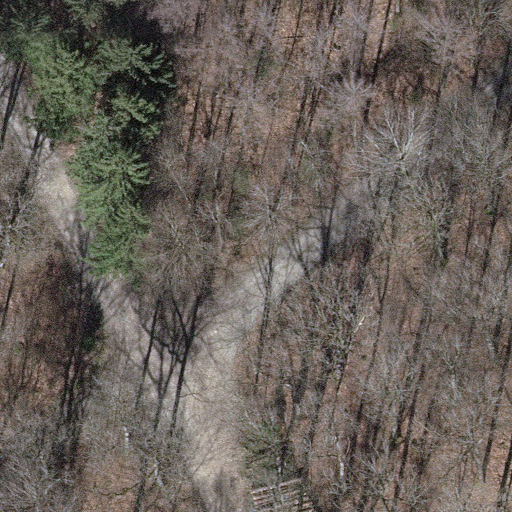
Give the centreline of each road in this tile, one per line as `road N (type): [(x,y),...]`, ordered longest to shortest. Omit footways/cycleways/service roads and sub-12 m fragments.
road 1 (track): [(511,100),(11,511)]
road 2 (track): [(0,117),(155,394),(232,511)]
